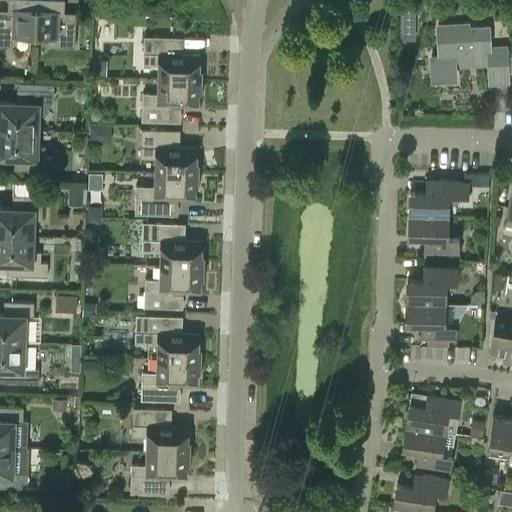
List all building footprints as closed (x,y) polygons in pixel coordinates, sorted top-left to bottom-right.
[(12,33),(35,34),(35,0),(7,0),(7,15),(0,14),(0,44),(12,45),(12,33)] [(35,0),(35,34),(57,35),(57,46),(74,47),(75,17),(63,17),(64,0),(35,0)] [(415,8),(401,8),(400,22),(415,22),(415,8)] [(455,79),(455,68),(489,66),(490,84),(507,83),(506,46),(490,47),(488,27),(468,28),(468,24),(438,26),(439,57),(431,57),(432,80),(455,79)] [(158,79),(198,80),(199,55),(178,54),(178,37),(144,36),(143,64),(159,65),(158,79)] [(106,60),(93,60),(93,75),(106,75),(106,60)] [(197,106),(198,80),(158,79),(158,93),(143,92),(142,121),(176,122),(176,105),(197,106)] [(0,128),(37,130),(37,114),(41,114),(52,99),(52,90),(22,89),(21,102),(0,101),(0,128)] [(90,110),(89,115),(93,119),(97,119),(101,117),(102,111),(99,107),(94,107),(90,110)] [(36,145),(37,130),(0,128),(0,155),(20,156),(19,169),(51,170),(52,156),(45,156),(45,146),(36,145)] [(156,172),(195,173),(196,147),(175,147),(175,130),(141,129),(141,157),(156,158),(156,172)] [(194,198),(195,173),(156,172),(155,186),(136,185),(135,214),(173,215),(173,198),(194,198)] [(490,172),(479,173),(479,183),(490,183),(490,172)] [(409,214),(448,216),(448,203),(455,203),(459,200),(459,195),(468,195),(468,181),(425,180),(425,192),(410,192),(409,214)] [(0,234),(32,235),(33,219),(42,220),(42,195),(17,194),(17,208),(0,207),(0,234)] [(88,205),(88,213),(100,214),(100,206),(88,205)] [(99,222),(100,214),(88,213),(87,221),(99,222)] [(447,237),(448,216),(409,214),(408,237),(424,237),(423,250),(457,251),(458,237),(447,237)] [(161,265),(200,266),(201,240),(180,240),(181,223),(143,222),(142,250),(161,251),(161,265)] [(32,235),(0,234),(0,261),(15,262),(15,275),(47,276),(47,262),(40,261),(40,251),(32,251),(32,235)] [(200,292),(200,266),(161,265),(160,279),(145,278),(144,307),(178,308),(179,291),(200,292)] [(406,301),(445,302),(445,289),(451,289),(454,286),(456,283),(457,268),(423,266),(422,279),(407,279),(406,301)] [(484,289),(476,289),(471,294),(470,303),(484,303),(484,289)] [(76,294),(63,294),(62,306),(62,309),(76,310),(76,307),(76,294)] [(0,340),(23,341),(24,316),(33,316),(34,302),(9,301),(8,314),(0,313),(0,340)] [(444,324),(445,302),(406,301),(405,324),(421,324),(420,337),(455,338),(455,324),(444,324)] [(158,343),(158,357),(197,359),(198,333),(177,332),(178,316),(136,314),(135,343),(158,343)] [(503,361),(510,362),(511,349),(511,320),(494,318),(489,350),(504,352),(503,361)] [(23,344),(23,341),(0,340),(0,380),(38,382),(39,368),(35,368),(36,344),(23,344)] [(71,355),(80,355),(81,343),(71,343),(71,355)] [(197,359),(158,357),(157,371),(142,371),(141,399),(175,400),(175,384),(197,384),(197,359)] [(84,373),(96,374),(97,362),(85,361),(84,373)] [(406,426),(455,433),(460,398),(426,393),(424,406),(409,403),(406,426)] [(54,408),(66,408),(66,398),(54,398),(54,408)] [(0,446),(13,447),(13,431),(22,431),(23,407),(0,405),(0,446)] [(147,435),(147,450),(187,451),(187,426),(166,425),(167,408),(133,407),(132,435),(147,435)] [(487,448),(509,452),(511,433),(511,418),(492,415),(487,448)] [(472,418),(470,435),(473,435),(482,436),(484,420),(478,419),(472,418)] [(449,468),(455,433),(406,426),(402,448),(418,450),(416,463),(449,468)] [(482,436),(473,435),(472,442),(482,444),(483,436),(482,436)] [(12,462),(13,447),(0,446),(0,486),(27,487),(28,473),(24,473),(24,463),(12,462)] [(187,451),(147,450),(147,464),(131,463),(130,492),(164,493),(165,476),(186,477),(187,451)] [(496,482),(498,473),(483,471),(482,480),(496,482)] [(393,506),(431,511),(435,491),(446,492),(448,479),(414,473),(412,486),(397,484),(393,506)] [(498,503),(507,505),(509,491),(500,489),(498,503)]
